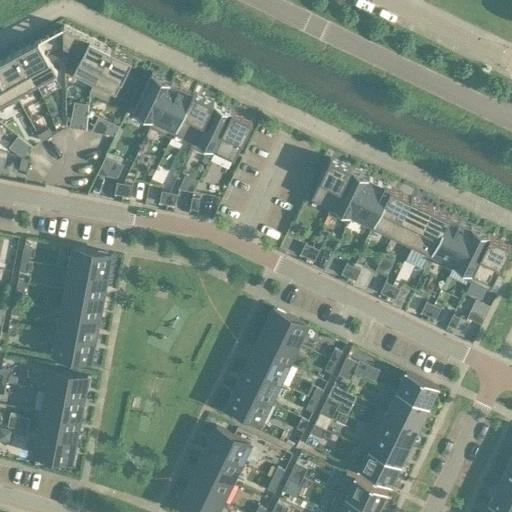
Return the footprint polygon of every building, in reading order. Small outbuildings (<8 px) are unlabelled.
[(65,54),(64,25),(18,50),(37,84),(58,73),(52,62),(65,54)] [(73,72),(95,82),(112,48),(64,25),(65,54),(79,61),(73,72)] [(112,48),(95,82),(91,91),(112,101),(133,58),(112,48)] [(18,50),(0,60),(0,64),(17,95),(37,84),(18,50)] [(0,109),(19,99),(17,95),(0,64),(0,109)] [(150,126),(151,126),(172,81),(152,72),(134,110),(153,119),(150,126)] [(172,81),(151,126),(172,137),(194,91),(193,91),(172,81)] [(214,101),(194,91),(172,137),(173,137),(176,131),(194,139),(191,146),(192,146),(214,101)] [(214,101),(192,146),(211,155),(233,110),(214,101)] [(253,120),(233,110),(211,155),(212,156),(215,149),(235,159),(253,120)] [(102,124),(101,132),(113,134),(114,126),(102,124)] [(38,133),(42,141),(52,135),(49,128),(38,133)] [(28,170),(30,158),(22,157),(19,168),(28,170)] [(328,212),(329,212),(351,167),(331,157),(312,196),(331,205),(328,212)] [(351,167),(329,212),(348,222),(370,176),(351,167),(352,167),(351,167)] [(352,215),(373,225),(392,187),(370,176),(348,222),(349,222),(352,215)] [(115,193),(123,195),(125,183),(117,181),(115,193)] [(125,183),(123,195),(131,196),(133,184),(125,183)] [(392,187),(373,225),(393,235),(411,196),(392,187)] [(160,202),(167,204),(170,191),(162,190),(160,202)] [(170,191),(167,204),(175,205),(178,193),(170,191)] [(198,209),(200,197),(192,196),(190,208),(198,209)] [(411,196),(393,235),(412,244),(431,205),(411,196)] [(430,258),(450,215),(431,205),(412,244),(431,253),(429,257),(430,258)] [(451,215),(450,215),(430,258),(451,268),(472,225),(451,215)] [(472,225),(451,268),(452,269),(454,264),(472,273),(469,279),(470,280),(491,235),(472,225)] [(511,244),(491,235),(470,280),(490,289),(511,244)] [(300,253),(308,257),(313,246),(306,242),(300,253)] [(74,246),(70,268),(107,275),(112,253),(74,246)] [(313,246),(308,257),(315,260),(320,249),(313,246)] [(24,247),(22,259),(30,260),(32,248),(24,247)] [(30,260),(22,259),(20,270),(28,272),(30,260)] [(341,273),(349,277),(354,265),(347,262),(341,273)] [(354,265),(349,277),(356,280),(361,269),(354,265)] [(66,289),(103,296),(107,275),(70,268),(66,289)] [(380,292),(388,295),(393,284),(386,281),(380,292)] [(393,284),(388,295),(395,299),(400,288),(393,284)] [(16,289),(14,301),(22,303),(24,291),(16,289)] [(103,296),(66,289),(62,310),(99,317),(103,296)] [(421,312),(429,315),(434,304),(427,300),(421,312)] [(22,303),(14,301),(11,313),(19,314),(22,303)] [(434,304),(429,315),(436,319),(441,307),(434,304)] [(264,326),(299,343),(308,323),(274,306),(264,326)] [(58,331),(95,339),(99,317),(62,310),(58,331)] [(461,317),(453,313),(448,324),(455,328),(461,317)] [(7,334),(15,336),(18,324),(10,322),(7,334)] [(299,343),(264,326),(255,346),(289,362),(299,343)] [(95,339),(58,331),(54,353),(91,361),(95,339)] [(246,365),(280,382),(289,362),(255,346),(246,365)] [(330,358),(337,361),(343,351),(335,347),(330,358)] [(347,356),(343,364),(355,370),(359,361),(347,356)] [(332,372),(337,361),(330,358),(325,369),(332,372)] [(355,370),(343,364),(339,373),(350,378),(355,370)] [(270,401),(280,382),(246,365),(236,385),(270,401)] [(51,367),(47,389),(84,396),(88,374),(51,367)] [(1,368),(0,371),(0,380),(6,382),(9,370),(1,368)] [(406,370),(397,390),(429,406),(439,386),(406,370)] [(261,421),(270,401),(236,385),(227,405),(261,421)] [(311,397),(319,401),(324,389),(317,386),(311,397)] [(84,396),(47,389),(43,410),(80,418),(84,396)] [(429,406),(397,390),(388,409),(379,405),(379,406),(420,425),(429,406)] [(328,395),(324,403),(336,409),(340,400),(328,395)] [(313,411),(319,401),(311,397),(306,408),(313,411)] [(336,409),(324,403),(320,412),(332,417),(336,409)] [(379,406),(369,425),(410,445),(420,425),(379,406)] [(80,418),(43,410),(39,432),(76,439),(80,418)] [(304,431),(309,420),(302,416),(297,427),(304,431)] [(322,437),(326,428),(315,423),(311,432),(322,437)] [(207,445),(241,462),(251,441),(217,425),(207,445)] [(410,445),(369,425),(360,444),(401,464),(410,445)] [(76,439),(39,432),(34,454),(72,461),(76,439)] [(401,464),(360,444),(360,445),(368,450),(359,469),(391,485),(401,464)] [(232,481),(241,462),(207,445),(198,464),(232,481)] [(296,461),(292,470),(303,475),(307,467),(296,461)] [(223,500),(232,481),(198,464),(188,484),(223,500)] [(273,477),(280,480),(285,469),(278,466),(273,477)] [(498,484),(511,491),(511,468),(507,466),(498,484)] [(303,475),(292,470),(288,478),(299,484),(303,475)] [(347,471),(337,492),(378,511),(388,491),(347,471)] [(275,491),(280,480),(273,477),(268,488),(275,491)] [(195,511),(217,511),(223,500),(188,484),(179,504),(195,511)] [(489,503),(509,511),(511,511),(511,491),(498,484),(489,503)] [(378,511),(337,492),(328,511),(329,511),(378,511)] [(277,501),(273,509),(279,511),(286,511),(289,506),(277,501)] [(509,511),(489,503),(484,511),(509,511)]
